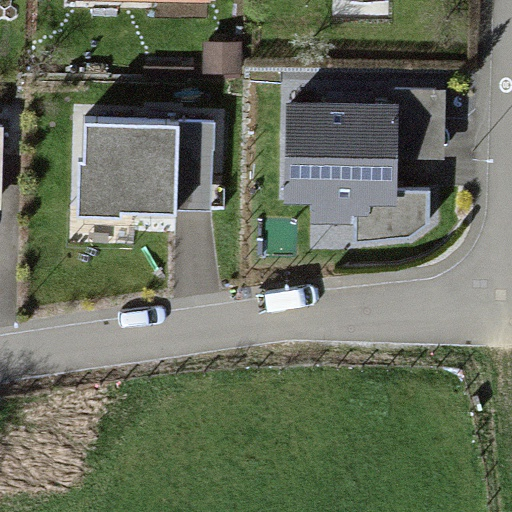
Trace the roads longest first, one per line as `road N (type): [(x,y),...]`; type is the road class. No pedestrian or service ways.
road 1 (residential): [(496,300),(0,355)]
road 2 (residential): [(496,300),(506,0)]
